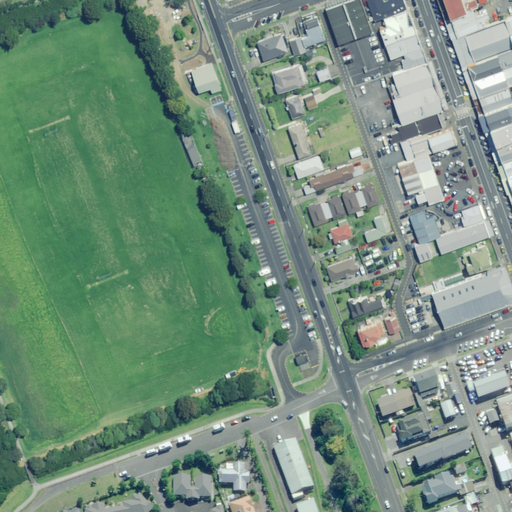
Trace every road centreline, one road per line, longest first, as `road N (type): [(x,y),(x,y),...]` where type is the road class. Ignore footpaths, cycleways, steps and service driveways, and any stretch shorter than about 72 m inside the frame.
road 1 (primary): [(346,382),(218,26)]
road 2 (secondary): [(511,246),(423,0)]
road 3 (residential): [(145,462),(346,382)]
road 4 (residential): [(346,382),(511,319)]
road 5 (primary): [(393,511),(346,382)]
